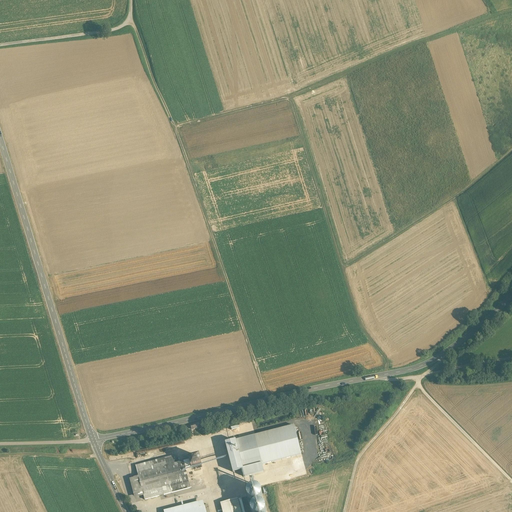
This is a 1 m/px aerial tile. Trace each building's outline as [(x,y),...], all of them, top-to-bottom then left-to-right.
[(307,459),(300,429),(231,446),(238,476),(307,459)] [(140,469),(148,503),(195,492),(189,466),(180,468),(178,460),(140,469)] [(255,502),(251,506),(252,511),(272,511),(273,511),(272,505),(266,499),(269,496),(268,491),(263,485),(253,488),(248,492),(250,496),(255,502)] [(220,504),(222,511),(243,511),(240,499),(220,504)] [(205,511),(203,503),(166,511),(205,511)]
